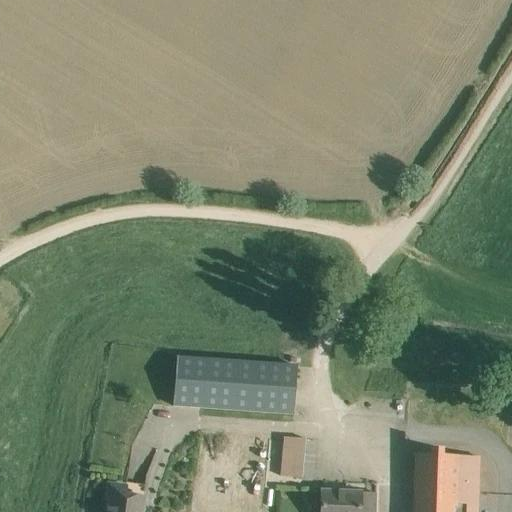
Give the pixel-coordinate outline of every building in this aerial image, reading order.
[(293,415),(297,367),(178,358),(174,405),(293,415)] [(306,439),(286,437),(283,437),(279,476),(302,478),(306,439)] [(315,468),(316,439),(308,439),(307,468),(315,468)] [(476,511),(478,457),(415,455),(412,511),(476,511)] [(111,503),(109,511),(140,511),(144,495),(125,492),(126,485),(110,482),(107,503),(111,503)] [(374,511),(375,494),(361,493),(361,492),(322,491),(320,511),(374,511)]
